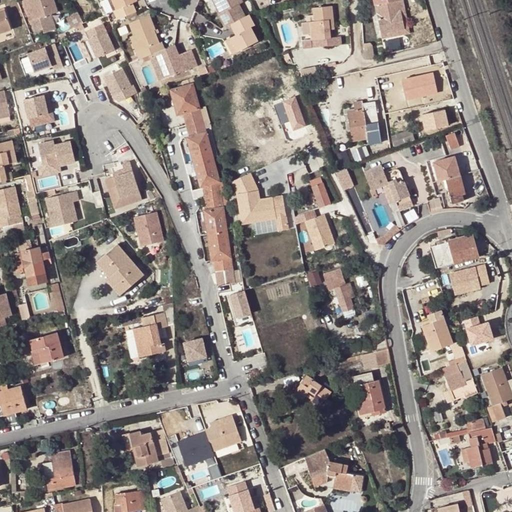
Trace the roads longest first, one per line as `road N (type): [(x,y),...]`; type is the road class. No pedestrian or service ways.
road 1 (residential): [(239,387),(203,277),(151,167),(104,112),(90,121),(91,172)]
road 2 (unclassified): [(421,496),(391,268),(407,238),(431,222),(464,219),(494,228)]
road 3 (residential): [(0,438),(239,387)]
road 4 (unclassified): [(436,0),(497,189),(494,228)]
road 5 (unknown): [(395,256),(369,247),(319,145)]
road 6 (residential): [(239,387),(284,511)]
